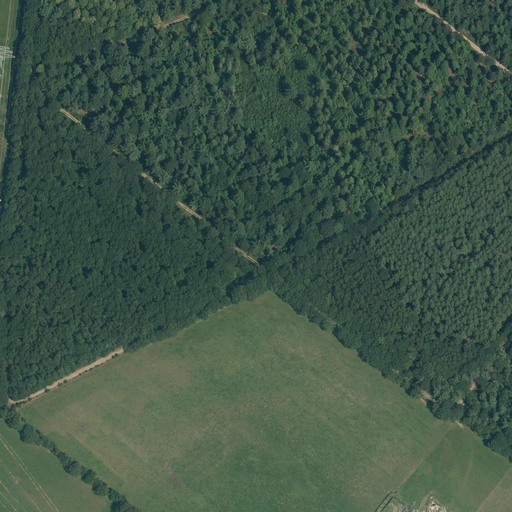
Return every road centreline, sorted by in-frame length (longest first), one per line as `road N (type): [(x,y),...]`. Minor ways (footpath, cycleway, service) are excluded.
road 1 (track): [(29,84),(6,287),(10,403),(271,275)]
road 2 (track): [(271,275),(29,84),(227,0)]
road 3 (track): [(271,275),(450,411),(511,338)]
road 4 (track): [(352,228),(511,137)]
road 5 (track): [(511,75),(414,0)]
